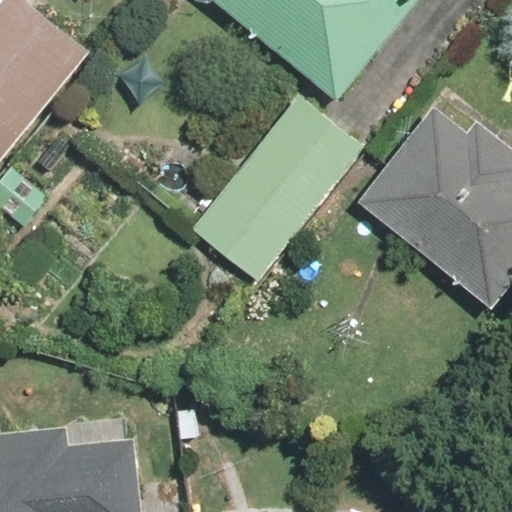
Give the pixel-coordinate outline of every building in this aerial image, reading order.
[(0,0),(0,159),(90,51),(28,0),(0,0)] [(213,0),(335,99),(414,0),(213,0)] [(366,145),(298,92),(191,228),(259,282),(366,145)] [(468,133),(432,104),(355,198),(490,309),(511,281),(511,153),(476,124),(468,133)] [(0,511),(139,511),(132,438),(65,444),(63,428),(0,433),(0,511)]
